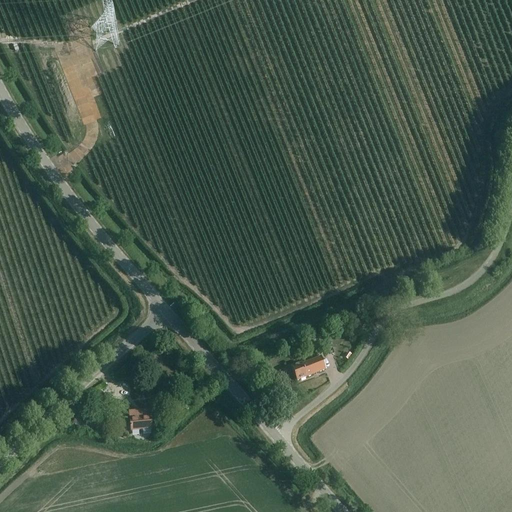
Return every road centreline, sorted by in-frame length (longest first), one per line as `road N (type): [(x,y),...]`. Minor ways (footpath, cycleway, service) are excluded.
road 1 (unclassified): [(276,438),(346,374),(391,313),(469,282),(505,230),(511,200)]
road 2 (tertiary): [(166,311),(65,191),(0,87)]
road 3 (unclassified): [(0,464),(166,311)]
road 4 (track): [(193,0),(83,46),(0,41)]
road 5 (tertiary): [(276,438),(166,311)]
